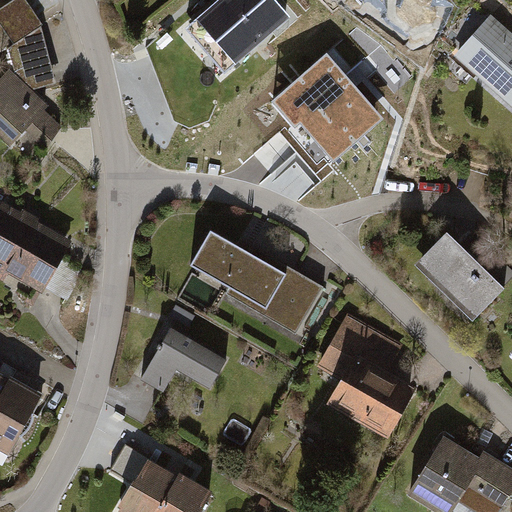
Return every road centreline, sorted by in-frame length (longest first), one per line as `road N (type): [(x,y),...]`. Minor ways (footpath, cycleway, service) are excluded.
road 1 (residential): [(511,417),(321,231),(210,187),(120,193)]
road 2 (residential): [(39,511),(86,417),(105,357),(120,193)]
road 3 (residential): [(120,193),(81,0)]
